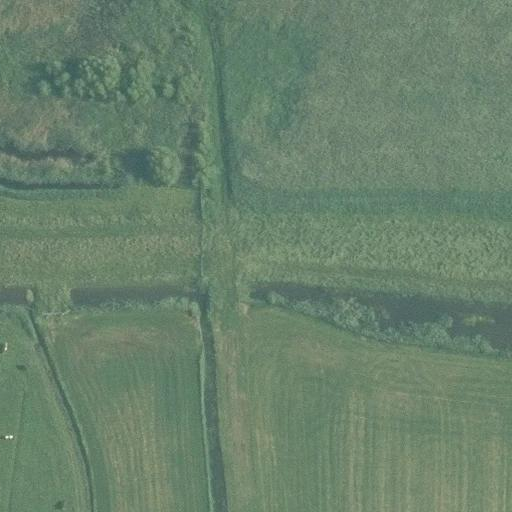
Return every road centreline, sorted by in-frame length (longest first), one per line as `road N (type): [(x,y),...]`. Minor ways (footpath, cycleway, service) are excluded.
road 1 (track): [(195,0),(244,511)]
road 2 (track): [(204,73),(106,81),(0,69)]
